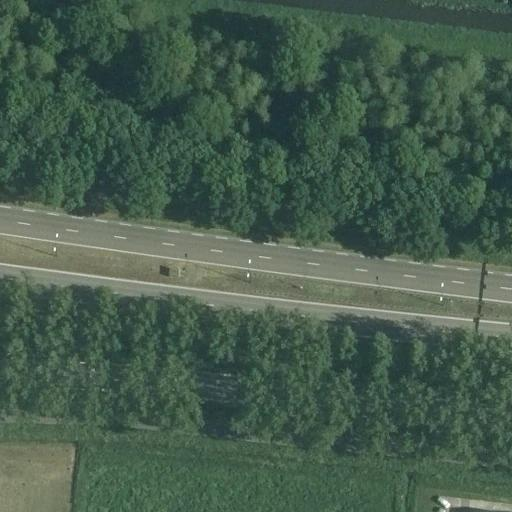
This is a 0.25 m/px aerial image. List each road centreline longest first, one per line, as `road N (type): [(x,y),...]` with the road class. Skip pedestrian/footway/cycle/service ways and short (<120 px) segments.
road 1 (primary): [(511,288),(0,220)]
road 2 (primary): [(0,279),(511,340)]
road 3 (secondary): [(511,423),(127,380),(0,379)]
